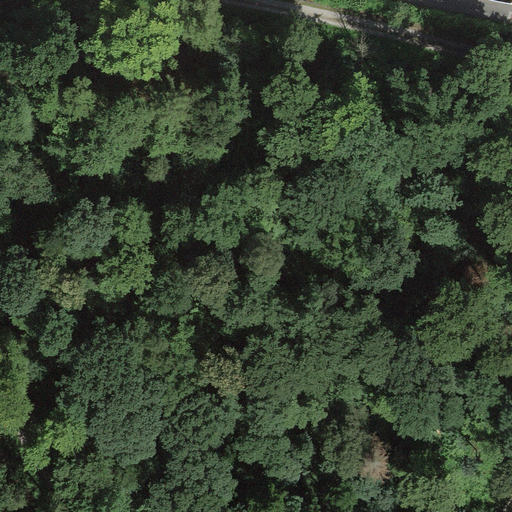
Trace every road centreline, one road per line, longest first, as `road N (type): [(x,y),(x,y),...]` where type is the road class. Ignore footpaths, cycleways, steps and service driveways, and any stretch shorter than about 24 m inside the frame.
road 1 (track): [(227,0),(410,35),(511,66)]
road 2 (track): [(0,393),(54,511)]
